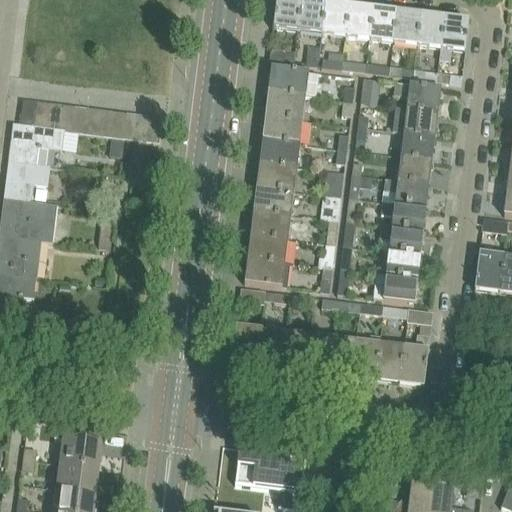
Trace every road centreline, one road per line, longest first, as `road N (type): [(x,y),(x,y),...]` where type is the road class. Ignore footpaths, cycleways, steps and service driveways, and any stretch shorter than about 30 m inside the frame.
road 1 (unclassified): [(438,444),(483,13)]
road 2 (tertiary): [(210,116),(174,411)]
road 3 (residential): [(174,411),(0,389)]
road 4 (residential): [(165,111),(0,90)]
road 5 (residential): [(336,431),(174,411)]
